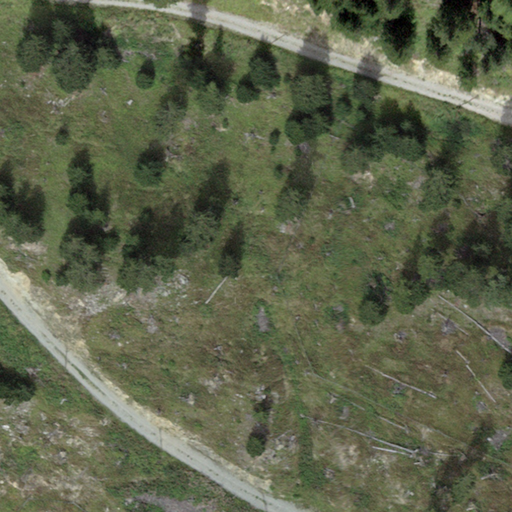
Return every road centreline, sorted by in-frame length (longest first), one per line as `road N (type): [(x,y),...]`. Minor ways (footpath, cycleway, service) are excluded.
road 1 (track): [(135,0),(208,16),(511,120)]
road 2 (track): [(292,511),(140,423),(0,287)]
